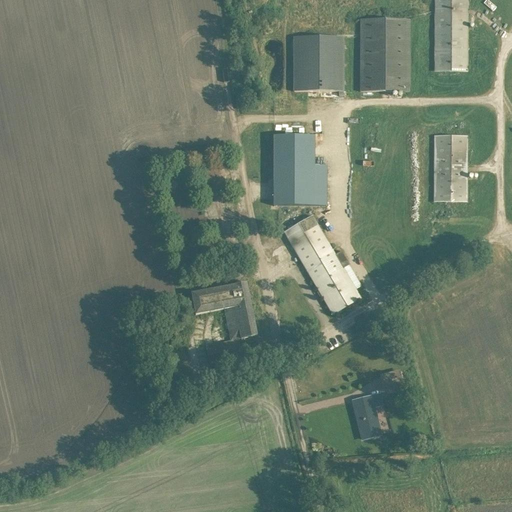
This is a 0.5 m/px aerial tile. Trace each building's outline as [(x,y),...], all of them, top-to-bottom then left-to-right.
[(435,0),(435,72),(469,72),(469,0),(435,0)] [(361,19),(361,91),(412,91),(411,19),(361,19)] [(347,37),(295,36),(295,92),(346,92),(347,37)] [(435,135),(435,202),(469,202),(470,136),(435,135)] [(314,136),(273,136),(274,206),(313,206),(314,136)] [(344,251),(336,255),(317,216),(288,230),(331,316),(364,300),(358,288),(362,286),(344,251)] [(238,340),(241,339),(257,336),(246,283),(191,294),(195,315),(225,310),(231,341),(206,346),(210,366),(228,363),(242,360),(238,340)] [(390,373),(390,374),(394,389),(404,386),(400,372),(400,371),(400,370),(390,373)] [(379,395),(353,402),(363,440),(381,436),(374,408),(382,406),(379,395)]
